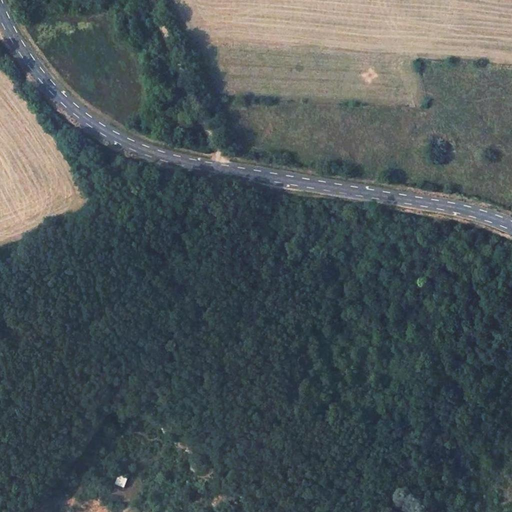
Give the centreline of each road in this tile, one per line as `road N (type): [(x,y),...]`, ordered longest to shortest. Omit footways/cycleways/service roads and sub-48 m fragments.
road 1 (tertiary): [(0,7),(53,88),(126,141),(168,157),(511,224)]
road 2 (track): [(225,167),(152,0)]
